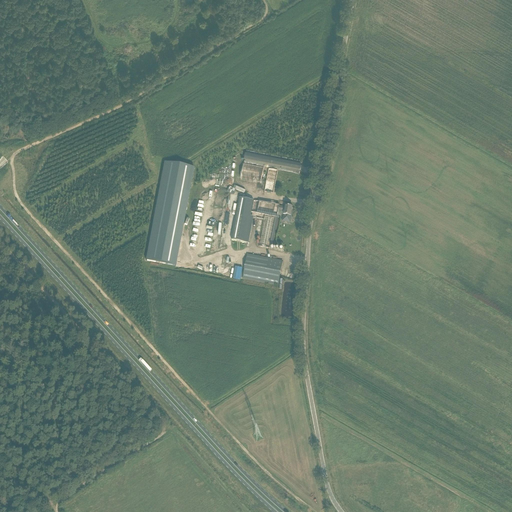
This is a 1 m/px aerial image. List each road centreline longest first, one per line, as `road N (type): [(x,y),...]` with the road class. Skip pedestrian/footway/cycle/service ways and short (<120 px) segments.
road 1 (residential): [(341,511),(325,481),(302,313),(351,0)]
road 2 (track): [(6,158),(21,204),(260,465),(314,511)]
road 3 (primary): [(285,511),(0,207)]
road 4 (primary): [(0,216),(276,511)]
road 5 (track): [(259,0),(267,13),(122,103),(6,158)]
road 6 (track): [(164,427),(0,241)]
road 7 (track): [(56,511),(57,501),(164,427)]
